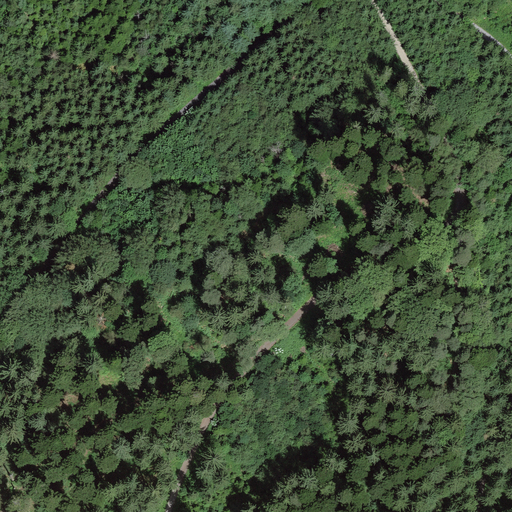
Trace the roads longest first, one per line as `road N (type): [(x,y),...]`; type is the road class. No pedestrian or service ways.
road 1 (track): [(362,0),(450,153),(448,219),(318,294),(212,408),(167,511)]
road 2 (track): [(307,0),(168,123),(90,207),(0,329)]
road 3 (track): [(511,397),(478,511)]
